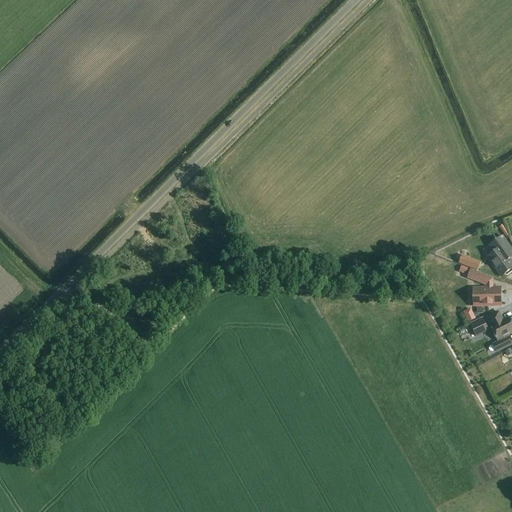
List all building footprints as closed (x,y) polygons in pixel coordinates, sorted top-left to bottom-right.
[(507,276),(511,272),(511,263),(509,260),(511,258),(511,250),(502,237),(490,246),(495,252),(488,257),(502,277),(504,275),(507,276)] [(481,262),(470,258),(462,255),(460,261),(459,263),(477,271),(481,262)] [(459,272),(468,276),(470,269),(461,266),(459,272)] [(467,279),(486,286),(493,279),(471,270),(468,278),(467,279)] [(501,289),(494,289),(486,289),(474,290),(474,306),(501,306),(501,289)] [(464,313),(469,322),(475,319),(471,310),(464,313)] [(503,321),(499,313),(488,318),(492,327),(491,327),(498,341),(511,333),(511,321),(510,318),(503,321)] [(471,326),(476,337),(489,331),(484,319),(471,326)] [(487,357),(494,353),(491,348),(484,352),(487,357)]
